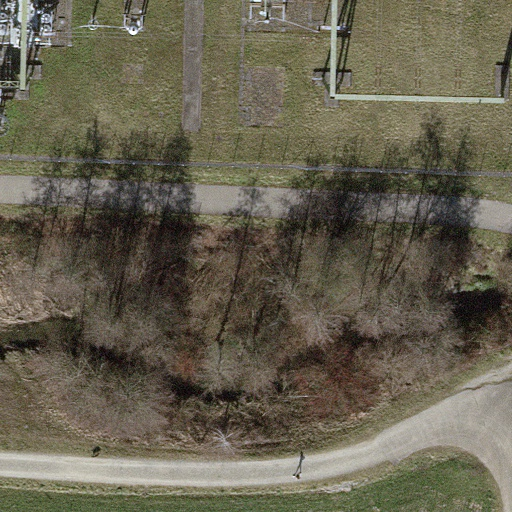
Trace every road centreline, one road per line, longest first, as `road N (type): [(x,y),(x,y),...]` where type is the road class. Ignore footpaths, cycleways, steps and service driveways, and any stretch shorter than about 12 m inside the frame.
road 1 (track): [(0,189),(511,217)]
road 2 (track): [(487,385),(370,457),(289,473),(0,467)]
